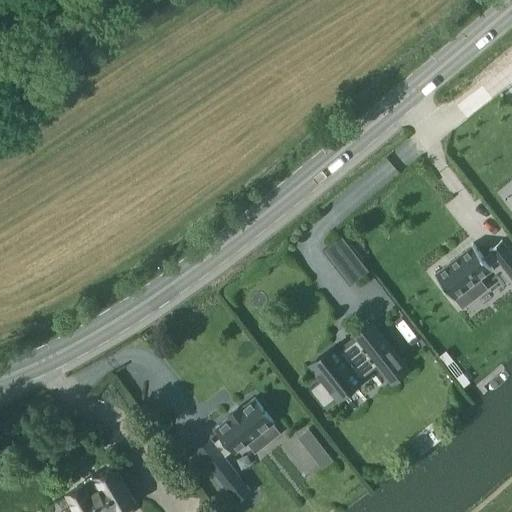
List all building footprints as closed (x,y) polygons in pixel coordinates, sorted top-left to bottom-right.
[(351,248),(342,236),(323,251),(332,263),(351,248)] [(435,272),(434,273),(454,300),(455,299),(454,298),(466,289),(474,298),(486,288),(479,279),(491,270),(492,271),(493,270),(490,266),(498,260),(511,278),(511,255),(501,242),(502,241),(501,240),(489,250),(489,251),(490,250),(491,251),(483,257),(472,243),(471,244),(472,245),(435,273),(435,272)] [(335,345),(309,365),(321,379),(309,389),(323,408),(335,398),(337,400),(362,380),(361,379),(378,365),(392,383),(408,370),(371,322),(354,335),(357,338),(339,351),(335,345)] [(446,351),(439,356),(447,365),(453,360),(446,351)] [(463,372),(456,377),(463,386),(469,382),(463,372)] [(210,440),(197,450),(236,500),(249,490),(223,457),(233,450),(235,452),(248,442),(255,451),(268,441),(260,432),(273,422),(254,398),(240,409),(239,407),(228,415),(229,417),(216,428),(222,436),(213,443),(210,440)] [(313,434),(302,443),(309,453),(320,444),(313,434)] [(134,507),(132,504),(135,503),(114,467),(95,478),(91,476),(84,480),(84,484),(65,495),(75,511),(133,511),(134,511),(134,507)]
